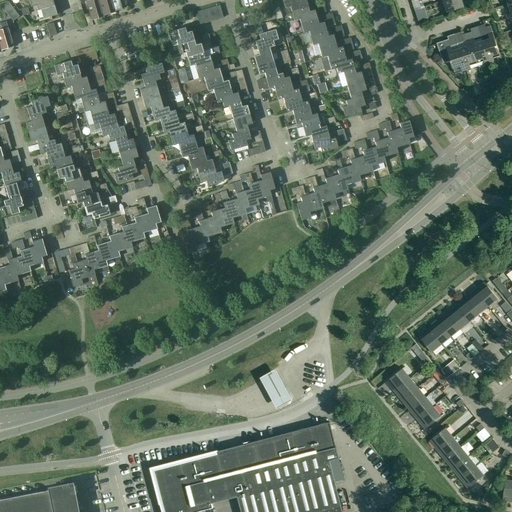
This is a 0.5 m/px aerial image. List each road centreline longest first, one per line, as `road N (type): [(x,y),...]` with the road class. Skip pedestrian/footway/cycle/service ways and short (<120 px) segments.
road 1 (secondary): [(95,403),(201,361),(285,314),(473,165)]
road 2 (residential): [(352,133),(388,109),(371,53),(332,0)]
road 3 (residential): [(393,44),(404,81),(473,165)]
road 4 (residential): [(487,153),(393,44)]
road 5 (residential): [(266,130),(227,0)]
road 6 (residential): [(148,155),(110,29)]
road 7 (unknown): [(358,511),(328,388)]
